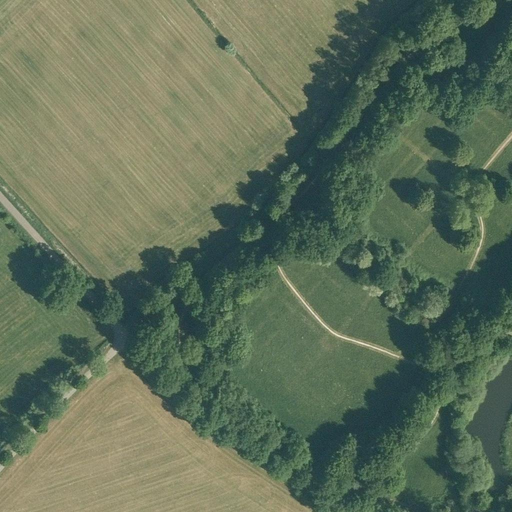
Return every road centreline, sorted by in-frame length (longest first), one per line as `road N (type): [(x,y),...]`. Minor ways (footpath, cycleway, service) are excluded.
road 1 (track): [(363,511),(225,434),(128,336)]
road 2 (unclassified): [(128,336),(0,195)]
road 3 (unclassified): [(0,467),(128,336)]
